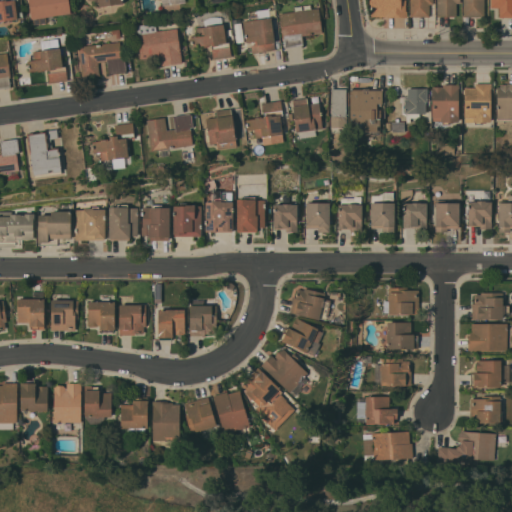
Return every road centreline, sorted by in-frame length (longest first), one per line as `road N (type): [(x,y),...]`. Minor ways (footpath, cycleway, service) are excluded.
road 1 (residential): [(511,266),(0,268)]
road 2 (residential): [(357,54),(299,72),(0,118)]
road 3 (residential): [(265,268),(256,324),(225,365),(178,376),(73,354),(0,356)]
road 4 (residential): [(511,54),(357,54)]
road 5 (residential): [(446,266),(436,412)]
